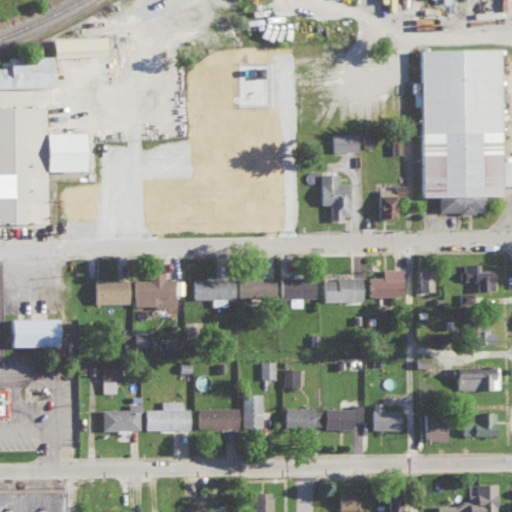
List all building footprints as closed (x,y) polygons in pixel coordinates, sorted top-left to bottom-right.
[(47,36),(48,55),(100,54),(100,34),(47,36)] [(415,46),(415,195),(434,195),(434,210),(481,210),(481,194),(499,194),(499,183),(511,182),(511,158),(499,158),(499,76),(496,76),(496,46),(415,46)] [(0,85),(47,85),(47,54),(2,54),(2,65),(0,64),(0,85)] [(0,104),(0,221),(41,221),(40,168),(77,168),(77,129),(39,130),(39,104),(0,104)] [(353,149),(353,131),(327,132),(328,149),(353,149)] [(335,171),(316,172),(318,203),(325,202),(326,218),(339,218),(338,213),(347,213),(346,181),(335,181),(335,171)] [(375,185),(374,217),(392,217),(392,193),(400,193),(400,186),(375,185)] [(473,288),(490,288),(490,268),(475,268),(475,262),(459,262),(459,279),(473,279),(473,288)] [(415,289),(429,289),(429,263),(415,263),(415,289)] [(398,267),(379,267),(379,275),(365,275),(364,293),(398,294),(398,267)] [(161,271),(144,271),(144,278),(130,278),(129,304),(170,305),(170,278),(161,278),(161,271)] [(277,296),(311,295),(310,275),(276,276),(277,296)] [(233,295),(271,295),(271,276),(233,277),(233,295)] [(357,276),(318,276),(319,300),(358,299),(357,276)] [(124,277),(89,278),(90,300),(125,300),(124,277)] [(230,297),(230,277),(189,277),(189,297),(208,297),(208,304),(223,304),(223,297),(230,297)] [(55,343),(55,316),(4,316),(4,344),(55,343)] [(462,342),(490,341),(490,325),(473,325),(473,320),(462,320),(462,342)] [(258,376),(272,377),(272,360),(258,360),(258,376)] [(112,378),(117,378),(116,362),(98,363),(99,391),(112,391),(112,378)] [(495,387),(494,364),(449,365),(449,376),(452,376),(452,388),(495,387)] [(296,367),(281,366),(280,385),(296,385),(296,367)] [(258,392),(238,392),(239,429),(258,429),(258,392)] [(179,399),(157,399),(157,407),(140,407),(140,427),(186,428),(187,407),(179,407),(179,399)] [(368,427),(397,428),(397,408),(378,407),(378,400),(368,400),(368,427)] [(97,407),(98,429),(137,428),(136,402),(124,402),(124,407),(97,407)] [(348,426),(348,419),(359,419),(359,406),(320,405),(319,425),(348,426)] [(234,425),(234,406),(193,406),(194,426),(234,425)] [(317,407),(280,406),(280,425),(316,426),(317,407)] [(491,433),(491,410),(469,410),(469,417),(458,418),(458,433),(491,433)] [(442,438),(442,411),(420,411),(420,438),(442,438)] [(473,482),(473,493),(466,493),(465,511),(492,511),(493,482),(473,482)] [(0,511),(62,511),(63,489),(0,488),(0,511)] [(379,511),(399,511),(398,489),(384,490),(385,508),(380,508),(379,511)] [(268,511),(268,490),(249,490),(248,511),(268,511)] [(334,511),(352,511),(352,490),(335,490),(334,511)] [(432,511),(464,511),(465,509),(463,509),(463,502),(432,502),(432,511)]
